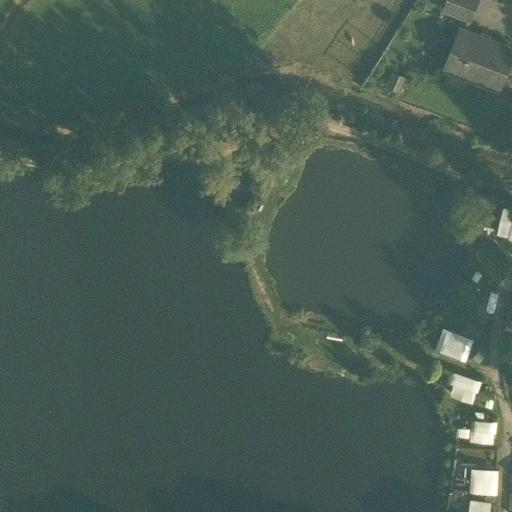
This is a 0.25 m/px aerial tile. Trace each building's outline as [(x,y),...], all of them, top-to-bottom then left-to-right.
[(448,0),(444,10),(470,20),(477,0),(448,0)] [(445,69),(499,90),(511,56),(511,49),(460,29),(445,69)] [(511,207),(502,205),(494,233),(511,237),(511,207)] [(433,348),(464,359),(472,337),(442,326),(433,348)] [(453,369),(444,392),(471,402),(480,380),(453,369)] [(469,440),(494,440),(494,418),(469,417),(469,440)] [(469,465),(468,490),(497,491),(497,466),(469,465)] [(467,498),(467,511),(490,511),(490,498),(467,498)]
